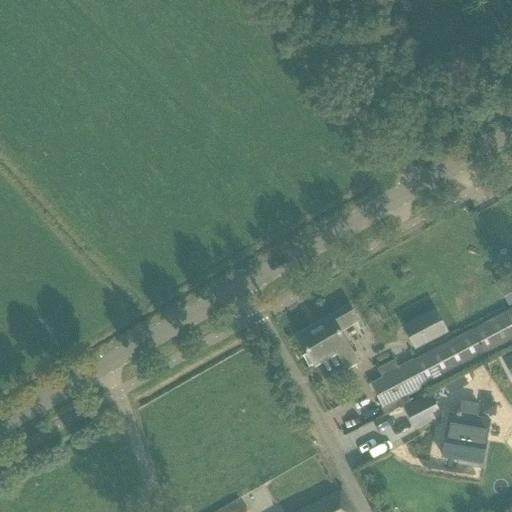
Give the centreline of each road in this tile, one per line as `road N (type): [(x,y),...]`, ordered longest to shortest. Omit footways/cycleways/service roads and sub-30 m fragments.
road 1 (tertiary): [(0,424),(245,285)]
road 2 (unclassified): [(367,511),(245,285)]
road 3 (unclassified): [(418,184),(261,0)]
road 4 (tertiary): [(245,285),(418,184)]
